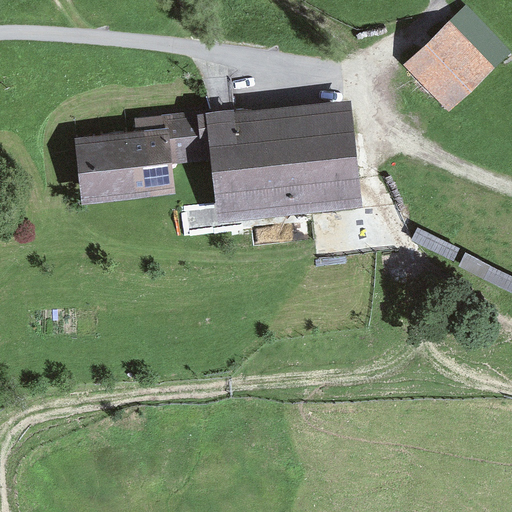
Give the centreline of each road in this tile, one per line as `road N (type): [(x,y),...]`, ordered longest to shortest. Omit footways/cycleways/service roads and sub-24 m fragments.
road 1 (track): [(418,339),(398,361),(355,377),(39,408),(21,415),(0,444)]
road 2 (unclassified): [(0,32),(186,47),(321,80)]
road 3 (track): [(418,264),(381,208),(359,103),(321,80)]
road 4 (track): [(348,91),(351,45),(284,0)]
